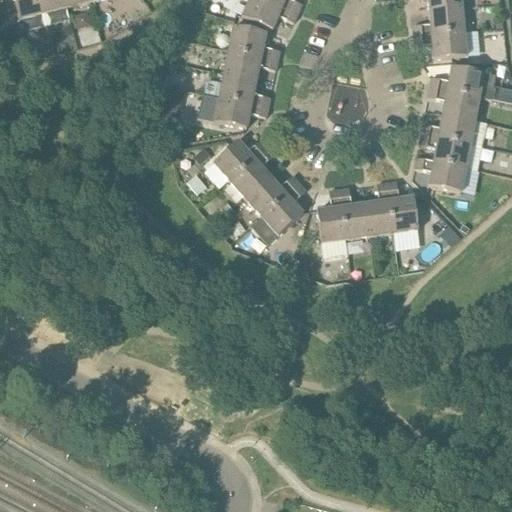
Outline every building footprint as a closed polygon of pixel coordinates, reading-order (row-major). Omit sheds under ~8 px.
[(12,0),(19,23),(43,17),(38,0),(12,0)] [(38,0),(43,17),(66,11),(63,0),(38,0)] [(63,0),(66,11),(89,5),(88,0),(63,0)] [(297,17),(257,0),(249,0),(241,20),(271,33),(277,19),(293,26),(297,17)] [(285,1),(285,0),(257,0),(297,17),(301,7),(285,1)] [(459,0),(408,0),(409,2),(426,0),(428,14),(461,11),(459,0)] [(413,40),(463,35),(461,11),(428,14),(429,28),(412,29),(413,40)] [(232,30),(227,54),(277,64),(279,54),(262,51),(265,36),(232,30)] [(465,60),(463,35),(413,40),(413,50),(431,48),(432,63),(465,60)] [(277,64),(227,54),(223,78),(255,84),(258,70),(275,74),(277,64)] [(430,81),(428,91),(478,101),(483,76),(450,70),(447,85),(430,81)] [(252,98),(255,84),(223,78),(218,101),(267,111),(269,101),(252,98)] [(478,101),(428,91),(427,101),(444,104),(441,118),(474,124),(478,101)] [(180,109),(183,96),(170,94),(168,106),(180,109)] [(213,125),(217,101),(204,99),(200,123),(213,125)] [(267,111),(218,101),(213,125),(245,132),(248,117),(265,121),(267,111)] [(474,124),(441,118),(438,132),(421,128),(420,138),(469,148),(474,124)] [(483,140),(491,141),(493,131),(485,129),(483,140)] [(432,165),(465,171),(469,148),(420,138),(418,148),(435,151),(432,165)] [(212,166),(228,185),(266,151),(259,144),(246,155),(236,144),(212,166)] [(209,159),(202,151),(192,161),(199,168),(209,159)] [(266,151),(228,185),(244,203),(269,181),(260,170),(273,159),(266,151)] [(465,171),(432,165),(415,161),(413,172),(430,175),(427,189),(460,196),(465,171)] [(278,191),(269,181),(244,203),(260,221),(298,187),(291,179),(278,191)] [(385,187),(392,237),(417,233),(412,201),(398,203),(395,186),(385,187)] [(298,187),(260,221),(277,239),(302,217),(292,206),(305,194),(298,187)] [(378,205),(364,207),(368,240),(392,237),(385,187),(375,188),(378,205)] [(338,193),(345,243),(368,240),(364,207),(350,209),(348,192),(338,193)] [(320,247),(345,243),(338,193),(328,195),(330,212),(316,214),(320,247)] [(232,213),(226,206),(219,212),(226,219),(232,213)] [(261,224),(253,231),(270,249),(278,242),(261,224)] [(438,237),(450,249),(459,241),(448,228),(438,237)] [(462,228),(459,233),(465,237),(468,232),(462,228)] [(314,267),(298,262),(294,275),(310,280),(314,267)]
